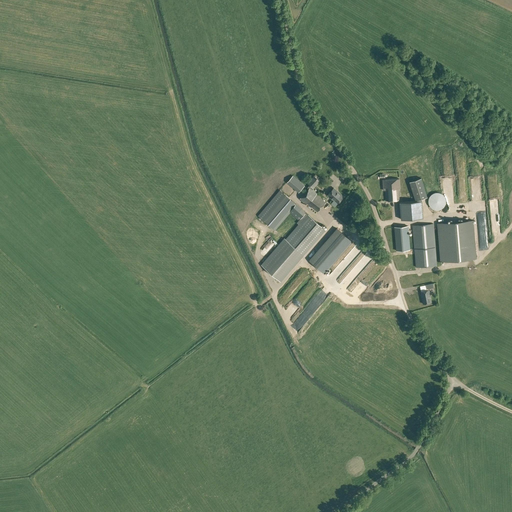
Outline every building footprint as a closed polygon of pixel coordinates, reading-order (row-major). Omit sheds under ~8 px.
[(480,187),(479,168),(471,169),(472,187),(480,187)] [(299,192),(305,186),(293,175),(287,181),(299,192)] [(307,203),(318,212),(326,202),(316,194),(317,193),(312,189),(320,180),(314,175),(308,182),(310,184),(307,187),(309,189),(300,199),(306,204),(307,203)] [(409,182),(416,201),(427,197),(421,178),(414,180),(409,182)] [(385,190),(386,201),(399,200),(398,188),(400,188),(399,179),(383,179),(383,190),(385,190)] [(330,197),(338,203),(344,196),(339,192),(338,193),(333,189),(328,194),(331,196),(330,197)] [(261,265),(280,281),(325,229),(295,203),(289,198),(293,193),(290,190),(286,195),(280,190),(258,216),(264,220),(273,228),(275,230),(290,213),(299,220),(297,223),(299,224),(286,239),(284,238),(261,265)] [(429,198),(428,199),(428,201),(428,202),(428,203),(429,204),(430,206),(430,207),(431,208),(432,208),(434,209),(435,209),(436,210),(438,210),(439,209),(440,209),(441,208),(443,208),(443,207),(444,206),(445,204),(445,203),(446,202),(446,201),(446,199),(445,198),(445,197),(444,196),(443,195),(442,194),(441,193),(440,193),(438,192),(437,192),(436,192),(434,193),(433,193),(432,194),(431,195),(430,196),(429,197),(429,198)] [(400,202),(402,219),(423,218),(422,201),(400,202)] [(475,258),(472,221),(438,223),(441,261),(475,258)] [(414,249),(416,267),(437,265),(435,247),(433,224),(413,225),(414,249)] [(394,227),(396,250),(410,249),(408,226),(394,227)] [(325,273),(352,241),(337,228),(309,260),(325,273)] [(267,257),(276,244),(270,239),(265,246),(266,247),(262,253),(267,257)] [(337,277),(340,280),(352,267),(347,263),(336,275),(337,276),(337,277)] [(351,277),(355,280),(366,267),(362,263),(354,272),(355,272),(351,277)] [(312,281),(305,289),(311,294),(317,286),(312,281)] [(324,286),(298,318),(304,323),(326,297),(324,295),(327,292),(325,290),(327,288),(324,286)] [(421,291),(423,304),(431,302),(429,290),(421,291)] [(286,293),(283,296),(282,294),(279,298),(285,303),(290,297),(286,293)] [(295,302),(287,310),(293,315),(300,308),(295,302)]
